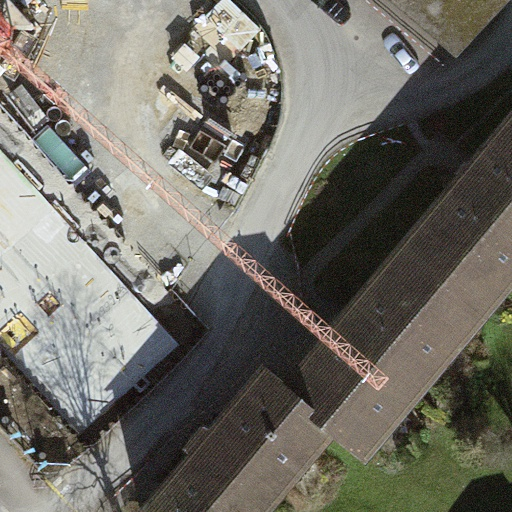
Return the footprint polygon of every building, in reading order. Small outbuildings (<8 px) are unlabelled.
[(176,83),(194,0),(63,0),(51,55),(176,83)] [(397,0),(458,52),(503,0),(397,0)] [(511,118),(414,235),(451,267),(433,287),(474,322),(511,276),(511,118)] [(414,235),(287,385),(334,424),(365,451),(474,322),(433,287),(451,267),(414,235)] [(259,511),(334,424),(287,385),(266,367),(215,428),(209,425),(191,445),(195,452),(144,511),(259,511)]
